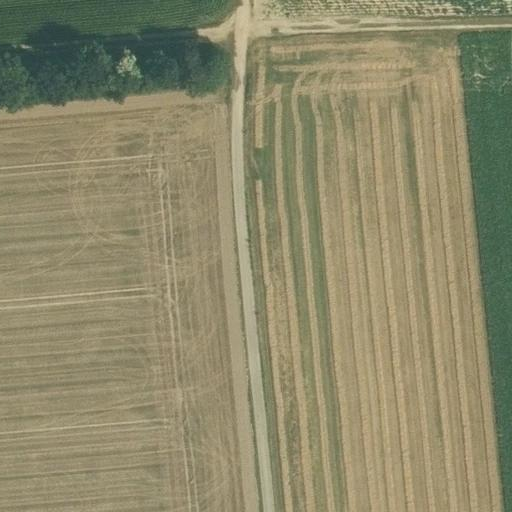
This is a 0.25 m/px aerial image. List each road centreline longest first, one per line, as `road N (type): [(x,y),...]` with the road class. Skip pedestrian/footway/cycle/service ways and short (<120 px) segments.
road 1 (track): [(271,511),(236,143),(240,32)]
road 2 (track): [(240,32),(511,30)]
road 3 (track): [(0,52),(240,32)]
